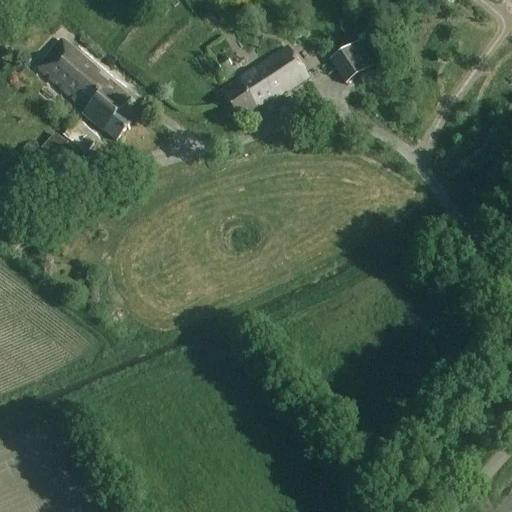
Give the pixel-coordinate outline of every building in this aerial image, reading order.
[(0,0),(0,18),(2,21),(18,3),(14,0),(0,0)] [(104,133),(117,144),(138,120),(127,110),(132,104),(62,43),(37,72),(86,114),(82,119),(102,136),(104,133)] [(329,62),(345,85),(374,66),(358,43),(329,62)] [(221,96),(241,125),(308,80),(287,51),(221,96)] [(231,67),(225,58),(215,64),(220,73),(231,67)] [(53,135),(35,156),(55,173),(73,152),(53,135)] [(93,145),(86,138),(73,152),(81,159),(93,145)]
